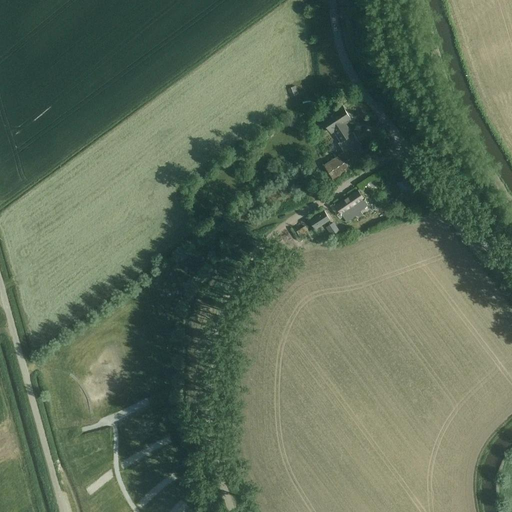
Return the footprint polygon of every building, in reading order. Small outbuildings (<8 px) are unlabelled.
[(347,126),(346,127),(345,125),(352,120),(343,106),(322,120),(331,133),(334,131),(341,142),(353,134),(347,126)] [(368,158),(354,136),(340,144),(345,151),(325,165),(335,180),(368,158)] [(403,178),(397,184),(404,192),(410,187),(403,178)] [(336,205),(347,222),(358,214),(360,217),(363,215),(360,210),(368,205),(358,190),(336,205)] [(330,219),(325,212),(311,221),(315,228),(330,219)] [(333,223),(327,228),(332,236),(339,232),(333,223)] [(305,233),(298,237),(301,243),(308,239),(305,233)]
